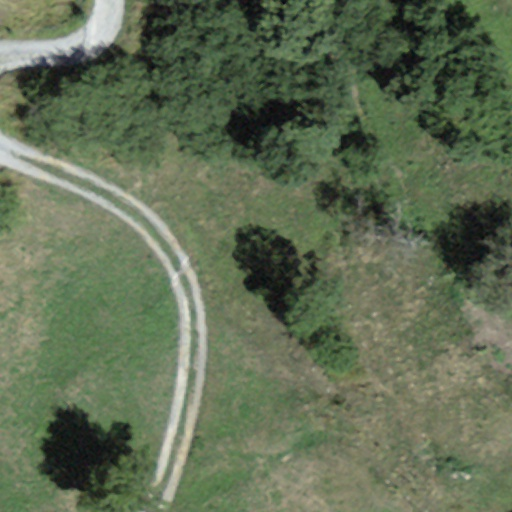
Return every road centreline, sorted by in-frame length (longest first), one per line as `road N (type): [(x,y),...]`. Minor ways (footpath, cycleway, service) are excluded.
road 1 (track): [(0,155),(101,194),(148,227),(180,282),(188,354),(166,457),(143,511)]
road 2 (track): [(108,0),(103,39),(0,65)]
